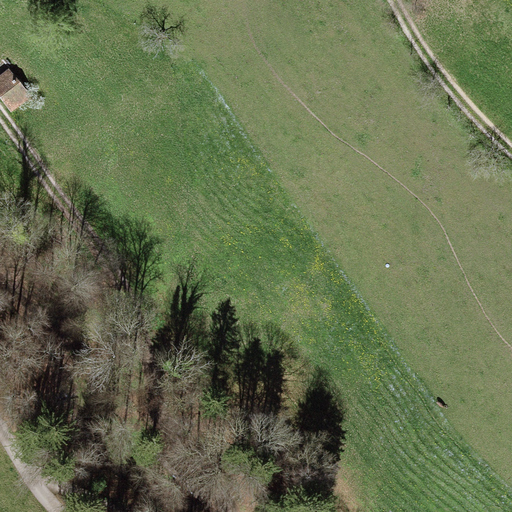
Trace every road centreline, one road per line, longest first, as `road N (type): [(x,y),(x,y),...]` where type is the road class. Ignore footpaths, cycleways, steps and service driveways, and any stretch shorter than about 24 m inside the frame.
road 1 (track): [(0,116),(99,250),(130,304),(156,394),(185,455),(232,511)]
road 2 (track): [(511,149),(467,107),(396,0)]
